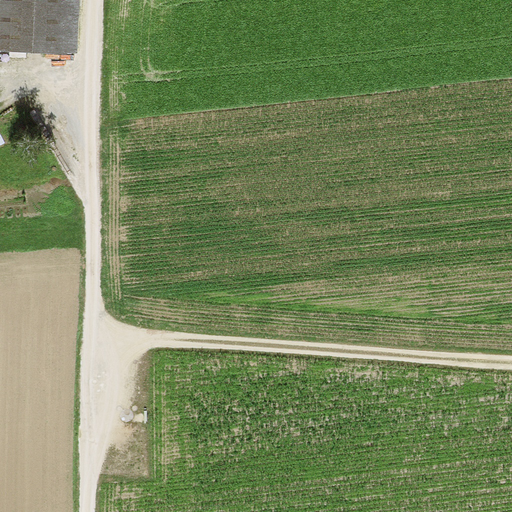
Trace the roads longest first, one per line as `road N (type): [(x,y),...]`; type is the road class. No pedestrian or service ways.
road 1 (track): [(92,0),(87,511)]
road 2 (track): [(89,330),(511,361)]
